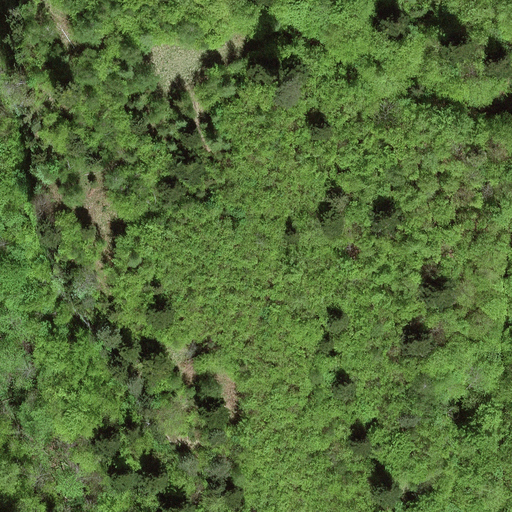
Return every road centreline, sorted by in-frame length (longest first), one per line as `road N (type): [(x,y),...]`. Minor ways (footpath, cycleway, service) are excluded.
road 1 (track): [(506,87),(496,511)]
road 2 (track): [(511,81),(463,110),(365,92),(309,43),(251,38),(197,65)]
road 3 (track): [(0,306),(103,511)]
